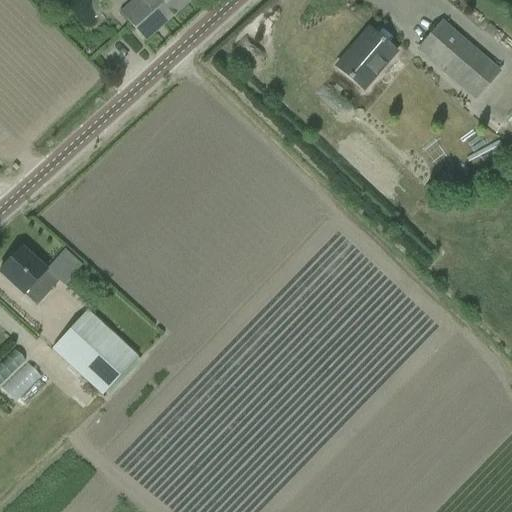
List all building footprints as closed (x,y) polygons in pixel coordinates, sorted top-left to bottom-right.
[(134,0),(119,14),(131,28),(145,43),(191,0),(134,0)] [(323,41),(332,50),(354,26),(345,18),(323,41)] [(418,51),(433,64),(474,100),(498,73),(441,24),(418,51)] [(347,54),(335,68),(351,81),(362,91),(396,51),(384,42),(368,30),(367,31),(370,33),(350,56),(347,54)] [(0,274),(23,296),(34,307),(56,282),(35,263),(21,249),(0,270),(0,274)] [(101,396),(136,358),(85,312),(50,349),(101,396)] [(1,385),(25,406),(49,379),(25,358),(1,385)]
